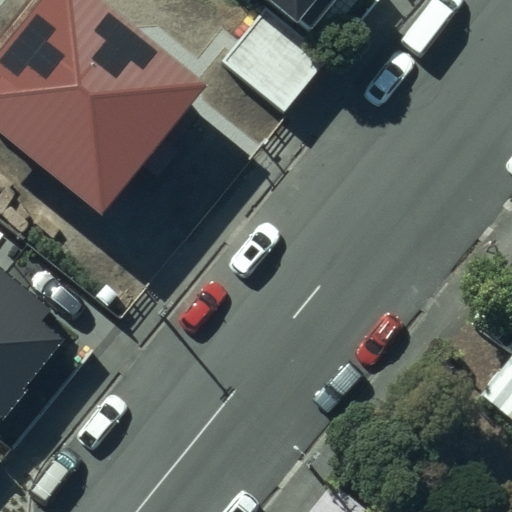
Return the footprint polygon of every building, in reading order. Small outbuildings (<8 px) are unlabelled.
[(6,0),(144,110),(200,40),(149,0),(6,0)] [(246,68),(280,96),(357,0),(275,0),(291,13),(246,68)] [(129,169),(0,62),(0,204),(58,253),(129,169)] [(221,192),(169,147),(141,178),(193,224),(221,192)] [(0,432),(58,360),(36,343),(45,329),(0,292),(0,270),(14,252),(0,240),(0,432)] [(511,376),(490,404),(511,421),(511,376)] [(359,511),(331,487),(308,511),(359,511)]
